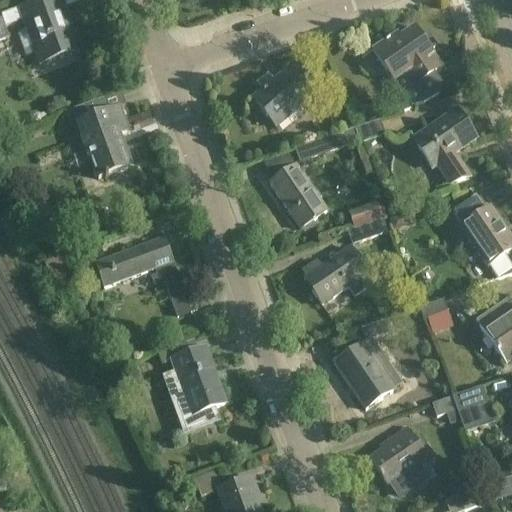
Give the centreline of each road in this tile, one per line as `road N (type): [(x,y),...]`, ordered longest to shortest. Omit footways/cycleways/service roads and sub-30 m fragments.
road 1 (residential): [(323,511),(167,72)]
road 2 (residential): [(167,72),(369,0)]
